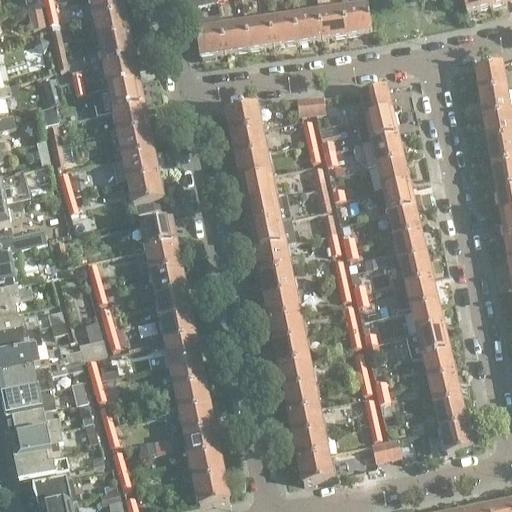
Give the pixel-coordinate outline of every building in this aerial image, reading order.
[(37,0),(23,0),(26,11),(39,8),(37,0)] [(43,0),(46,10),(54,8),(52,0),(43,0)] [(96,24),(125,18),(121,0),(93,0),(91,0),(96,24)] [(187,0),(190,12),(217,6),(216,0),(187,0)] [(491,10),(487,0),(461,0),(466,17),(491,10)] [(511,0),(487,0),(491,10),(511,4),(511,0)] [(46,10),(50,30),(58,28),(54,8),(46,10)] [(372,37),(368,11),(343,15),(347,41),(372,37)] [(44,31),(40,13),(27,16),(32,34),(44,31)] [(343,15),(318,18),(322,44),(347,41),(343,15)] [(100,47),(130,41),(125,18),(96,24),(100,47)] [(318,18),(294,22),(298,48),(322,44),(318,18)] [(273,51),(298,48),(294,22),(269,25),(273,51)] [(269,25),(245,29),(248,55),(273,51),(269,25)] [(245,29),(220,32),(224,58),(248,55),(245,29)] [(196,35),(200,62),(224,58),(220,32),(196,35)] [(52,37),(56,56),(71,53),(72,53),(71,46),(63,48),(60,35),(52,37)] [(49,47),(48,46),(39,41),(33,51),(43,57),(49,47)] [(105,70),(135,64),(130,41),(100,47),(105,70)] [(71,53),(56,56),(60,75),(71,73),(72,77),(76,76),(71,53)] [(110,93),(139,87),(135,64),(105,70),(108,86),(101,87),(102,95),(110,93)] [(476,74),(480,99),(506,95),(502,70),(476,74)] [(81,79),(73,81),(77,101),(85,99),(81,79)] [(55,84),(43,87),(50,111),(62,108),(55,84)] [(115,117),(144,111),(139,87),(110,93),(115,117)] [(0,105),(12,102),(9,91),(0,93),(0,105)] [(361,99),(366,123),(392,117),(386,93),(361,99)] [(480,99),(484,123),(510,118),(506,95),(480,99)] [(323,103),(314,104),(310,104),(312,121),(325,120),(323,103)] [(310,104),(307,105),(297,106),(298,122),(312,121),(310,104)] [(227,116),(231,139),(261,133),(256,110),(227,116)] [(43,132),(44,132),(48,131),(59,128),(56,111),(39,116),(43,132)] [(119,140),(149,134),(144,111),(115,117),(118,132),(110,134),(112,142),(119,140)] [(366,123),(372,147),(398,141),(392,117),(366,123)] [(484,123),(489,148),(511,143),(511,129),(510,118),(484,123)] [(0,136),(7,135),(15,132),(12,120),(7,122),(0,123),(0,136)] [(302,130),(307,149),(315,147),(311,128),(302,130)] [(49,134),(53,154),(61,152),(56,132),(49,134)] [(322,144),(339,140),(337,132),(320,136),(322,144)] [(231,139),(236,162),(266,156),(261,133),(231,139)] [(124,164),(154,158),(149,134),(119,140),(124,164)] [(404,165),(398,141),(372,147),(378,172),(404,165)] [(511,143),(489,148),(493,171),(511,168),(511,143)] [(52,169),(46,146),(36,148),(42,171),(52,169)] [(315,147),(307,149),(311,168),(319,167),(315,147)] [(321,150),(324,161),(335,159),(332,147),(321,150)] [(53,154),(57,174),(65,172),(61,152),(53,154)] [(8,154),(0,156),(0,168),(10,166),(8,154)] [(236,162),(241,185),(271,180),(266,156),(236,162)] [(129,187),(159,181),(154,158),(124,164),(129,187)] [(324,161),(327,173),(337,170),(335,159),(324,161)] [(404,165),(378,172),(384,195),(409,189),(404,165)] [(511,168),(493,171),(497,196),(511,193),(511,168)] [(48,172),(9,182),(2,184),(3,190),(0,191),(0,213),(9,212),(16,210),(21,209),(55,200),(48,172)] [(312,176),(317,195),(325,194),(321,174),(312,176)] [(59,182),(65,201),(73,199),(67,179),(59,182)] [(276,204),(271,180),(241,185),(246,210),(276,204)] [(159,181),(129,187),(134,211),(164,205),(159,181)] [(384,195),(389,219),(415,213),(409,189),(384,195)] [(511,193),(497,196),(501,220),(511,218),(511,193)] [(325,194),(317,195),(318,202),(321,215),(329,213),(325,194)] [(332,198),(334,207),(345,205),(342,195),(332,198)] [(65,201),(70,220),(78,218),(73,199),(65,201)] [(289,225),(284,202),(276,204),(246,210),(251,233),(280,227),(289,225)] [(9,212),(0,213),(0,245),(15,242),(10,220),(22,218),(21,209),(16,210),(9,212)] [(117,229),(131,227),(128,211),(122,213),(116,225),(117,229)] [(389,219),(395,241),(395,243),(421,237),(415,213),(389,219)] [(511,218),(501,220),(505,241),(506,245),(511,243),(511,218)] [(323,223),(327,242),(336,240),(331,221),(323,223)] [(142,230),(147,255),(177,249),(172,224),(142,230)] [(251,233),(256,255),(285,249),(280,227),(251,233)] [(348,230),(345,230),(340,232),(342,239),(350,237),(348,230)] [(49,250),(47,244),(45,234),(15,242),(0,245),(0,293),(7,292),(0,259),(4,258),(5,261),(49,250)] [(395,243),(401,266),(426,260),(421,237),(395,243)] [(336,240),(327,242),(332,262),(340,260),(336,240)] [(345,255),(356,253),(353,243),(343,245),(345,255)] [(63,247),(55,248),(59,268),(67,267),(63,247)] [(177,249),(147,255),(152,277),(181,271),(177,249)] [(256,255),(260,278),(290,272),(285,249),(256,255)] [(345,255),(347,265),(358,263),(356,253),(345,255)] [(371,264),(373,273),(387,270),(385,260),(371,264)] [(401,266),(407,291),(432,285),(426,260),(401,266)] [(333,269),(338,288),(346,287),(342,267),(333,269)] [(88,272),(94,291),(101,289),(101,290),(110,287),(106,273),(97,269),(88,272)] [(157,301),(186,295),(181,271),(152,277),(157,301)] [(260,278),(265,302),(295,296),(290,272),(260,278)] [(412,314),(438,308),(432,285),(407,291),(412,314)] [(346,287),(338,288),(342,308),(350,306),(346,287)] [(101,289),(94,291),(99,310),(107,308),(101,290),(101,289)] [(0,319),(18,316),(16,307),(34,303),(31,292),(7,297),(0,297),(0,319)] [(354,294),(356,303),(366,301),(364,292),(354,294)] [(45,297),(48,310),(57,308),(55,295),(45,297)] [(157,301),(162,324),(191,318),(186,295),(157,301)] [(265,302),(270,325),(299,319),(295,296),(265,302)] [(356,303),(358,313),(368,311),(366,301),(356,303)] [(412,314),(418,338),(444,332),(438,308),(412,314)] [(344,315),(348,335),(356,333),(352,314),(344,315)] [(101,318),(107,337),(114,335),(109,315),(101,318)] [(0,340),(40,332),(38,322),(20,325),(18,316),(0,319),(0,340)] [(52,330),(66,327),(63,316),(50,318),(52,330)] [(162,324),(166,347),(196,341),(191,318),(162,324)] [(270,325),(275,349),(304,343),(299,319),(270,325)] [(66,327),(52,330),(54,339),(68,336),(66,327)] [(90,349),(103,346),(97,327),(84,330),(90,349)] [(0,362),(38,354),(36,346),(42,344),(40,332),(0,340),(0,362)] [(418,338),(424,363),(449,357),(444,332),(418,338)] [(114,335),(107,337),(112,356),(120,354),(119,351),(127,349),(122,333),(114,335)] [(356,333),(348,335),(352,354),(360,352),(356,333)] [(365,342),(367,352),(377,350),(375,340),(365,342)] [(166,347),(171,371),(200,365),(196,341),(166,347)] [(275,349),(280,372),(309,366),(304,343),(275,349)] [(0,382),(81,367),(87,365),(108,361),(103,346),(90,349),(79,351),(80,356),(66,359),(67,364),(62,365),(59,350),(38,354),(0,362),(0,382)] [(367,352),(369,362),(379,360),(377,350),(367,352)] [(424,363),(429,387),(455,381),(449,357),(424,363)] [(354,362),(358,381),(366,380),(362,360),(354,362)] [(171,371),(176,394),(205,388),(200,365),(171,371)] [(280,372),(284,395),(314,389),(309,366),(280,372)] [(0,382),(0,392),(2,405),(52,395),(55,394),(52,383),(68,380),(68,379),(83,375),(81,367),(0,382)] [(88,369),(93,388),(101,386),(96,367),(88,369)] [(119,382),(116,368),(100,371),(103,385),(119,382)] [(366,380),(358,381),(363,401),(371,399),(366,380)] [(429,387),(435,411),(461,404),(455,381),(429,387)] [(93,388),(99,408),(106,406),(101,386),(93,388)] [(76,411),(79,411),(88,409),(83,388),(71,390),(76,411)] [(205,388),(176,394),(181,417),(210,411),(205,388)] [(284,395),(289,418),(319,412),(314,389),(284,395)] [(375,391),(378,401),(387,398),(385,389),(375,391)] [(52,395),(2,405),(3,406),(7,425),(8,425),(52,416),(57,416),(52,395)] [(378,401),(380,410),(389,408),(387,398),(378,401)] [(435,411),(441,435),(467,429),(461,404),(435,411)] [(364,409),(369,428),(377,426),(372,407),(364,409)] [(84,430),(85,430),(92,428),(88,409),(79,411),(84,430)] [(181,417),(185,440),(215,434),(210,411),(181,417)] [(289,418),(294,442),(323,436),(319,412),(289,418)] [(101,415),(106,434),(114,432),(108,413),(101,415)] [(52,416),(8,425),(12,445),(61,435),(58,424),(54,425),(52,416)] [(377,426),(369,428),(373,448),(381,446),(377,426)] [(85,430),(86,431),(91,451),(98,449),(92,428),(85,430)] [(447,460),(473,454),(467,429),(441,435),(447,460)] [(106,434),(111,454),(119,452),(114,432),(106,434)] [(185,440),(190,463),(220,458),(215,434),(185,440)] [(61,435),(12,445),(16,465),(47,459),(60,456),(58,448),(63,447),(61,435)] [(294,442),(299,465),(328,459),(323,436),(294,442)] [(157,460),(173,456),(170,443),(138,450),(140,462),(156,458),(157,460)] [(388,448),(385,449),(389,465),(401,463),(398,446),(388,448)] [(385,449),(383,449),(372,451),(376,468),(386,466),(389,465),(385,449)] [(195,487),(207,485),(225,482),(220,458),(190,463),(195,487)] [(15,466),(20,487),(70,477),(67,464),(49,468),(47,459),(16,465),(15,466)] [(113,461),(119,480),(126,478),(121,459),(113,461)] [(304,490),(333,484),(328,459),(299,465),(304,490)] [(102,461),(92,463),(94,471),(103,469),(102,461)] [(119,480),(124,500),(132,498),(126,478),(119,480)] [(225,482),(207,485),(195,487),(200,511),(207,510),(230,505),(225,482)] [(38,511),(44,511),(77,506),(72,483),(34,490),(35,493),(32,497),(33,500),(37,502),(38,511)] [(117,496),(115,490),(104,492),(105,499),(117,496)] [(119,496),(105,499),(100,500),(103,511),(121,507),(119,496)]
